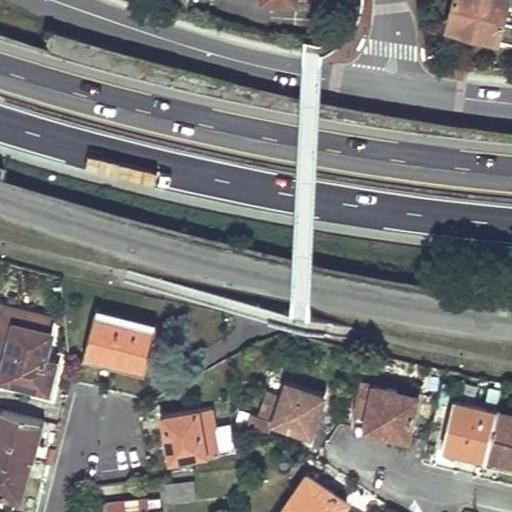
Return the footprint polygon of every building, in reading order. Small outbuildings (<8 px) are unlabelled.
[(511,22),(504,20),(508,1),(511,2),(511,0),(453,0),(447,26),(500,40),(501,38),(511,40),(511,22)] [(50,390),(58,359),(47,356),(53,332),(48,331),(51,318),(4,305),(0,319),(0,375),(3,376),(2,379),(50,391),(50,390)] [(146,372),(152,349),(158,326),(96,310),(84,356),(146,372)] [(324,396),(306,390),(288,384),(283,398),(268,393),(259,417),(273,422),(311,434),(324,396)] [(418,397),(389,390),(361,384),(353,416),(366,419),(362,431),(389,437),(408,442),(418,397)] [(487,460),(498,415),(454,404),(442,448),(487,460)] [(190,457),(209,454),(205,430),(216,428),(214,409),(164,418),(171,460),(190,457)] [(0,453),(28,461),(29,460),(39,421),(2,411),(0,417),(0,453)] [(511,415),(499,412),(498,415),(487,460),(511,465),(511,415)] [(259,417),(251,415),(245,433),(267,441),(273,422),(259,417)] [(217,422),(222,446),(235,443),(230,419),(217,422)] [(221,457),(216,428),(205,430),(209,454),(210,459),(221,457)] [(28,461),(0,453),(0,494),(18,499),(28,461)] [(341,511),(346,505),(306,478),(282,511),(341,511)] [(168,504),(182,502),(196,500),(194,482),(165,485),(168,504)] [(103,511),(160,511),(159,499),(103,504),(103,511)]
